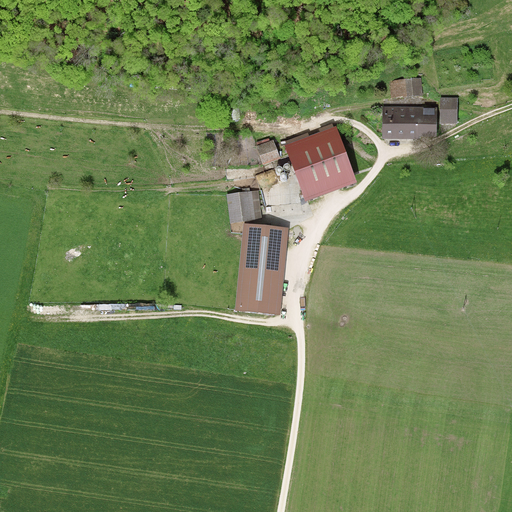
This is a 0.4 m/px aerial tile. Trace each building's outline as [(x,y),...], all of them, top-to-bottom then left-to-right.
[(416,82),(391,83),(391,98),(417,96),(416,82)] [(422,110),(384,110),(384,141),(422,141),(422,137),(436,137),(436,118),(422,118),(422,110)] [(455,114),(440,114),(440,126),(455,126),(455,114)] [(349,184),(330,132),(282,150),(301,202),(349,184)] [(270,144),(254,150),(259,166),(275,160),(270,144)] [(253,194),(227,197),(230,223),(256,220),(253,194)] [(282,231),(242,227),(234,310),(274,314),(282,231)]
